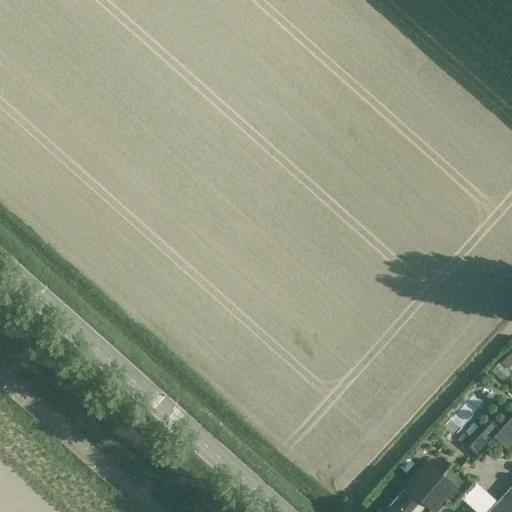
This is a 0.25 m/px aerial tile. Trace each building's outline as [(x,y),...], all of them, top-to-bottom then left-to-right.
[(508,369),(511,364),(511,355),(509,353),(500,363),(508,369)] [(503,382),(510,373),(498,362),(490,371),(503,382)] [(511,411),(489,436),(508,453),(511,448),(511,411)] [(399,466),(405,472),(413,463),(407,457),(399,466)] [(385,511),(418,511),(426,504),(436,511),(446,500),(452,506),(475,481),(474,480),(472,481),(452,463),(442,474),(427,460),(382,509),(385,511)] [(476,511),(485,511),(496,501),(475,482),(461,497),(476,511)] [(511,511),(511,486),(488,511),(511,511)]
